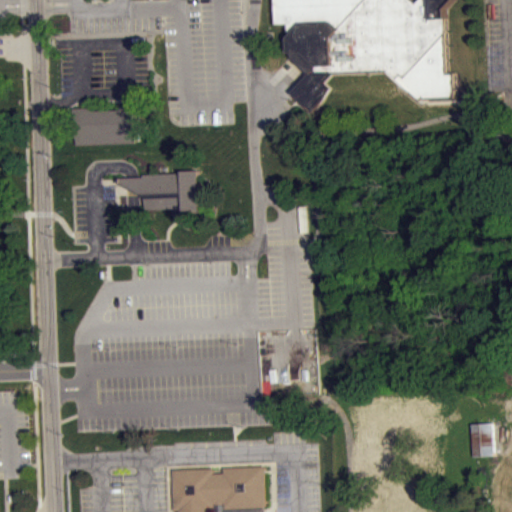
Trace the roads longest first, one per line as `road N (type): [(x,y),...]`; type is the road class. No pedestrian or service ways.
road 1 (residential): [(56,511),(32,0)]
road 2 (residential): [(259,208),(254,0)]
